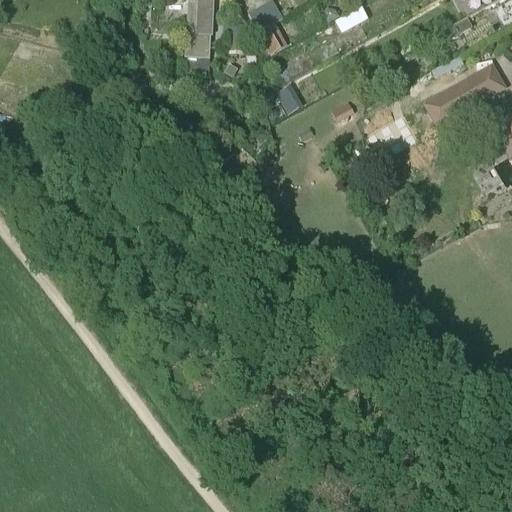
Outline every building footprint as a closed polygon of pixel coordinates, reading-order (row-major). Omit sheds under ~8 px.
[(188,0),(188,5),(197,6),(195,32),(185,32),(184,61),(209,62),(210,39),(212,39),(213,0),(188,0)] [(259,36),(282,22),(278,16),(288,9),(282,0),(277,0),(248,17),(259,36)] [(511,0),(503,0),(499,3),(490,8),(496,18),(504,33),(511,29),(511,0)] [(331,29),(337,40),(369,21),(363,10),(331,29)] [(335,13),(327,11),(320,16),(327,28),(339,20),(335,13)] [(454,30),(458,38),(471,31),(467,23),(454,30)] [(257,37),(270,59),(288,48),(275,26),(259,36),(257,37)] [(245,37),(245,27),(223,27),(222,37),(228,37),(228,57),(244,57),(244,37),(245,37)] [(255,51),(245,52),(246,67),(256,66),(255,51)] [(236,72),(225,67),(219,77),(230,82),(236,72)] [(457,116),(484,101),(473,82),(446,97),(457,116)] [(281,90),(268,97),(274,108),(287,101),(281,90)] [(347,105),(331,115),(337,126),(354,117),(347,105)] [(420,138),(407,117),(374,137),(386,157),(420,138)] [(199,153),(191,150),(187,159),(196,162),(199,153)] [(275,196),(262,203),(269,216),(282,209),(275,196)]
